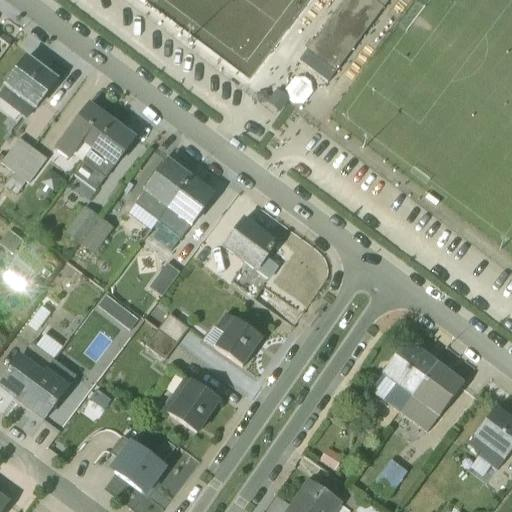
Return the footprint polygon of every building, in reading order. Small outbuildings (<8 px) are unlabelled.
[(305,53),(334,75),(389,0),(344,0),(311,44),(308,41),(302,50),(306,52),(305,53)] [(334,75),(305,53),(297,63),(326,85),(334,75)] [(0,93),(0,102),(25,122),(32,113),(33,113),(57,82),(25,57),(1,89),(2,90),(0,93)] [(276,91),(269,102),(280,110),(288,100),(276,91)] [(80,164),(111,123),(87,105),(53,152),(68,163),(72,158),(80,164)] [(111,123),(71,177),(93,193),(112,169),(113,170),(135,140),(111,123)] [(0,163),(0,166),(12,176),(31,151),(17,140),(0,163)] [(31,151),(3,189),(15,198),(25,184),(28,186),(46,162),(31,151)] [(181,170),(165,158),(141,190),(143,193),(133,207),(156,224),(190,180),(180,172),(181,170)] [(151,240),(169,254),(188,229),(189,230),(213,197),(190,180),(153,229),(157,232),(151,240)] [(99,221),(82,208),(63,236),(78,248),(99,221)] [(111,231),(99,221),(78,248),(92,258),(111,231)] [(275,246),(242,222),(222,249),(255,273),(257,272),(267,281),(275,269),(264,261),(265,260),(275,246)] [(7,232),(0,241),(0,248),(10,257),(21,242),(7,232)] [(178,275),(165,265),(147,290),(160,299),(178,275)] [(11,270),(3,280),(17,292),(19,289),(22,291),(26,288),(22,285),(25,282),(11,270)] [(106,298),(98,309),(129,334),(138,323),(106,298)] [(225,315),(213,331),(221,336),(213,349),(241,369),(261,340),(225,315)] [(187,331),(168,316),(156,332),(175,346),(187,331)] [(156,332),(144,348),(163,362),(175,346),(156,332)] [(18,357),(0,381),(0,393),(18,407),(51,363),(62,349),(44,336),(34,349),(29,346),(20,358),(18,357)] [(434,366),(417,353),(398,356),(382,377),(390,384),(390,388),(384,395),(385,404),(398,414),(434,366)] [(74,379),(51,363),(18,407),(42,425),(68,390),(67,388),(74,379)] [(461,386),(434,366),(398,414),(426,435),(461,386)] [(219,404),(183,379),(160,413),(196,437),(219,404)] [(490,468),(496,472),(511,450),(511,422),(494,409),(466,447),(478,456),(477,458),(469,469),(482,479),(490,468)] [(163,471),(122,440),(110,457),(120,464),(113,474),(140,494),(148,485),(151,487),(163,471)] [(174,450),(164,443),(153,457),(163,465),(174,450)] [(342,460),(326,450),(318,463),(334,473),(342,460)] [(406,474),(390,463),(370,490),(386,502),(406,474)] [(341,507),(306,483),(289,507),(296,511),(345,511),(340,508),(341,507)] [(337,501),(351,511),(374,511),(362,503),(345,491),(337,501)]
